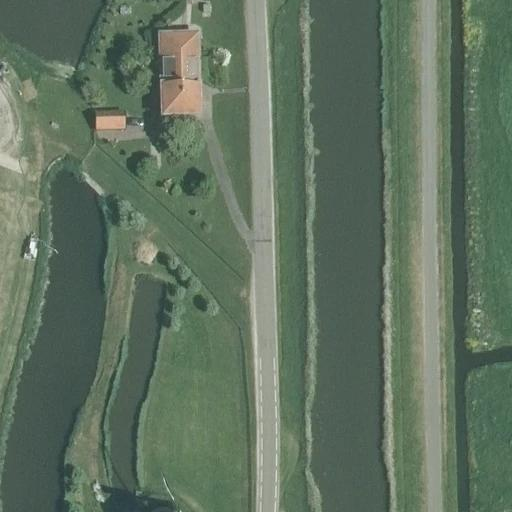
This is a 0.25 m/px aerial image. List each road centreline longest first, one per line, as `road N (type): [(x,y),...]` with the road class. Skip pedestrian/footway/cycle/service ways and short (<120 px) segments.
road 1 (tertiary): [(270,511),(256,0)]
road 2 (unclassified): [(438,511),(429,0)]
road 3 (track): [(70,138),(266,317)]
